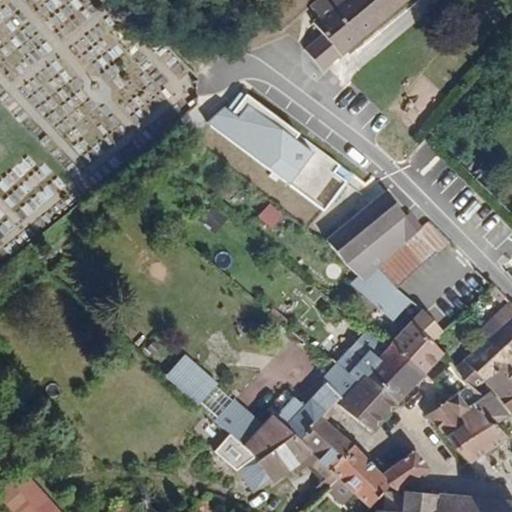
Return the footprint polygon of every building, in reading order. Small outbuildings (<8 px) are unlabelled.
[(320,76),(407,0),(321,0),(308,11),(318,23),(311,28),(321,40),(303,54),(320,76)] [(241,85),(211,128),(325,207),(351,169),(301,134),(304,129),(241,85)] [(358,266),(404,222),(383,199),(337,244),(358,266)] [(259,217),(274,229),(286,214),(270,202),(259,217)] [(214,233),(229,219),(214,205),(200,219),(214,233)] [(382,275),(424,236),(410,220),(358,269),(371,285),(382,275)] [(400,295),(450,248),(432,228),(424,236),(382,275),(400,295)] [(417,333),(430,322),(400,295),(382,275),(371,285),(417,333)] [(432,349),(417,333),(371,285),(362,294),(401,336),(390,349),(424,378),(441,359),(432,349)] [(441,341),(430,322),(417,333),(432,349),(441,341)] [(511,324),(500,336),(511,349),(511,356),(505,364),(511,371),(511,324)] [(373,368),(388,352),(378,342),(374,346),(360,334),(348,346),(373,368)] [(505,364),(511,356),(511,349),(500,336),(488,348),(504,366),(505,364)] [(387,418),(424,378),(390,349),(388,352),(373,368),(348,346),(325,370),(329,374),(351,394),(356,390),(387,418)] [(486,385),(504,366),(488,348),(468,366),(486,385)] [(510,410),(511,408),(511,371),(505,364),(504,366),(486,385),(510,410)] [(504,417),(482,389),(486,385),(468,366),(457,376),(480,400),(471,409),(473,414),(488,428),(494,428),(503,441),(511,434),(501,422),(504,417)] [(441,392),(457,376),(450,369),(434,385),(441,392)] [(246,480),(291,445),(299,452),(321,429),(336,412),(369,440),(387,418),(356,390),(351,394),(329,374),(314,391),(319,397),(302,415),(293,407),(273,428),(268,424),(254,439),(246,432),(223,456),(246,480)] [(503,441),(494,428),(488,428),(473,414),(471,409),(480,400),(457,376),(441,392),(451,405),(428,424),(451,455),(469,470),(506,444),(503,441)] [(246,432),(190,377),(167,400),(223,456),(246,432)] [(332,482),(353,458),(321,429),(299,452),(294,454),(259,479),(268,491),(270,492),(312,463),(332,482)] [(387,493),(380,480),(353,458),(332,482),(363,511),(387,493)] [(393,500),(426,482),(414,461),(380,480),(387,493),(393,500)] [(59,511),(22,472),(0,493),(0,497),(13,511),(59,511)] [(511,511),(401,503),(399,500),(397,507),(380,506),(378,511),(511,511)]
